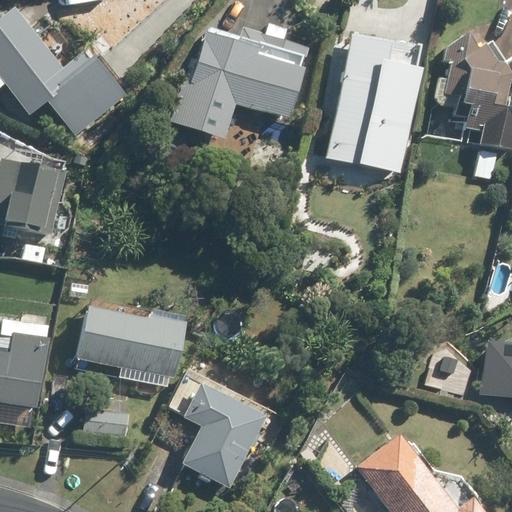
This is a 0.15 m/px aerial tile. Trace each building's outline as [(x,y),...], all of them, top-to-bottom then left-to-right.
[(414,27),(416,14),(348,5),(333,113),(351,115),(349,138),(390,144),(390,139),(412,141),(421,70),(401,67),(407,26),(414,27)] [(67,88),(10,16),(0,24),(0,91),(24,122),(67,88)] [(262,40),(239,32),(236,42),(204,32),(184,96),(283,127),(299,78),(295,77),(299,64),(302,65),(306,53),(281,45),(285,33),(266,28),(262,40)] [(480,136),(478,149),(511,156),(511,125),(509,125),(511,116),(503,114),(511,80),(490,47),(476,57),(465,40),(444,53),(441,69),(449,70),(447,84),(437,83),(433,100),(437,106),(457,110),(454,121),(466,123),(464,133),(480,136)] [(290,156),(277,151),(270,167),(284,172),(290,156)] [(496,160),(478,155),(473,178),(491,183),(496,160)] [(0,229),(3,230),(1,241),(14,243),(16,234),(51,242),(64,179),(40,173),(41,165),(12,158),(10,169),(0,166),(0,229)] [(84,314),(74,365),(174,384),(184,328),(148,321),(147,325),(84,314)] [(0,407),(38,414),(48,346),(45,345),(47,333),(0,326),(0,407)] [(511,350),(496,349),(484,348),(478,399),(511,402),(511,350)] [(195,393),(182,419),(179,424),(183,427),(197,434),(180,470),(199,479),(198,482),(208,487),(209,483),(227,492),(259,424),(195,393)] [(124,441),(126,418),(82,414),(80,436),(124,441)] [(479,511),(473,503),(461,511),(456,511),(399,439),(356,472),(386,511),(479,511)] [(307,451),(298,457),(308,469),(316,462),(307,451)]
